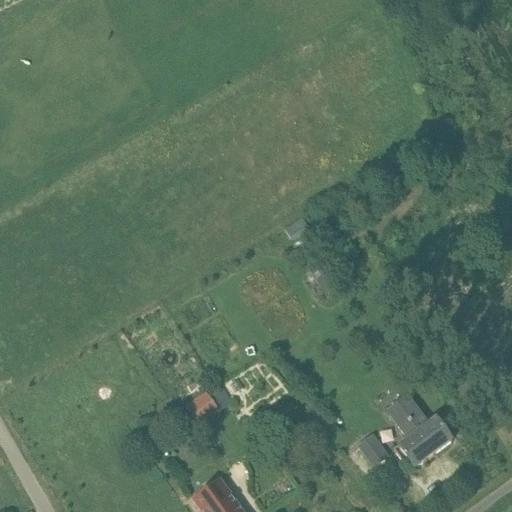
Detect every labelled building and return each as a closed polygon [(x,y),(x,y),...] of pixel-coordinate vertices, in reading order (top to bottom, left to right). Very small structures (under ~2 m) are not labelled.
[(292,242),(309,232),(302,219),(285,229),(292,242)] [(312,249),(307,239),(296,245),(301,255),(312,249)] [(323,260),(308,272),(326,297),(341,285),(323,260)] [(186,406),(199,426),(221,413),(220,412),(232,404),(221,386),(207,395),(206,393),(186,406)] [(407,398),(386,413),(407,442),(394,451),(404,464),(408,461),(415,470),(453,442),(436,420),(429,426),(407,398)] [(358,448),(373,468),(388,457),(388,456),(384,459),(370,439),(358,448)] [(241,511),(219,481),(193,500),(201,511),(241,511)]
